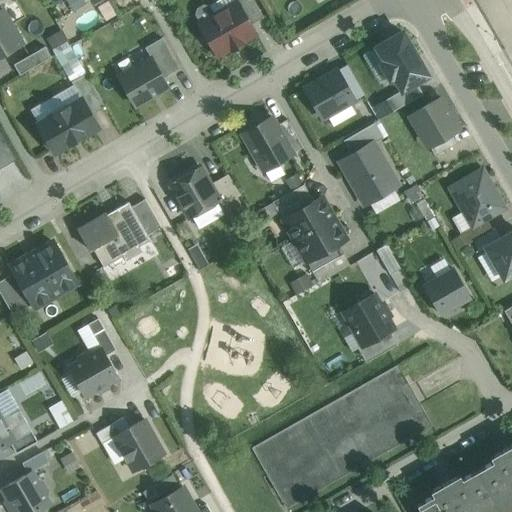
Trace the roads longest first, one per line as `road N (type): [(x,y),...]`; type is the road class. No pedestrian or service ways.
road 1 (residential): [(390,0),(0,227)]
road 2 (residential): [(341,511),(511,414)]
road 3 (residential): [(413,0),(511,168)]
